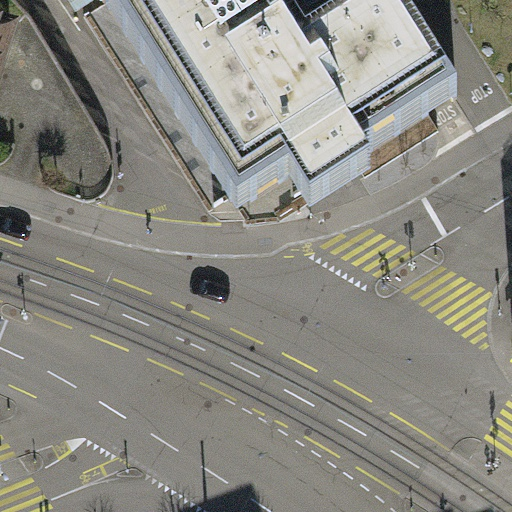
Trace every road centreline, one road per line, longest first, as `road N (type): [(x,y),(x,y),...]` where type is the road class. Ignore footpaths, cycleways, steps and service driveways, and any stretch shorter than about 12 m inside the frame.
road 1 (residential): [(237,368),(511,195)]
road 2 (secondary): [(511,430),(410,379),(361,366),(237,368)]
road 3 (secondary): [(237,368),(0,271)]
road 4 (unclassified): [(80,440),(237,368)]
road 5 (secondary): [(237,368),(255,423),(322,511)]
